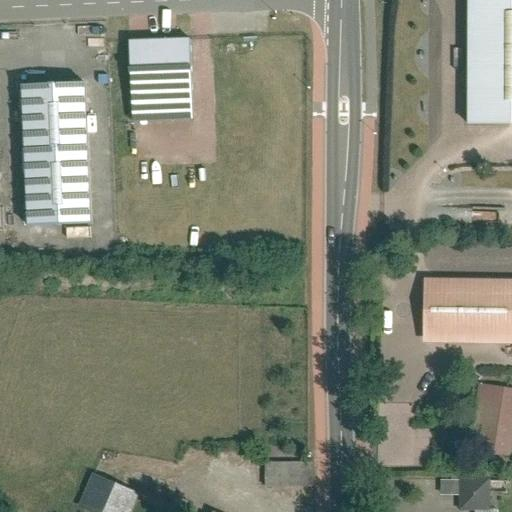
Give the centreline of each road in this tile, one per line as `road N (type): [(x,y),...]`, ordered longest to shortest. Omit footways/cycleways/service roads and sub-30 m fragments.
road 1 (unclassified): [(322,511),(322,189),(334,5)]
road 2 (unclassified): [(334,5),(0,11)]
